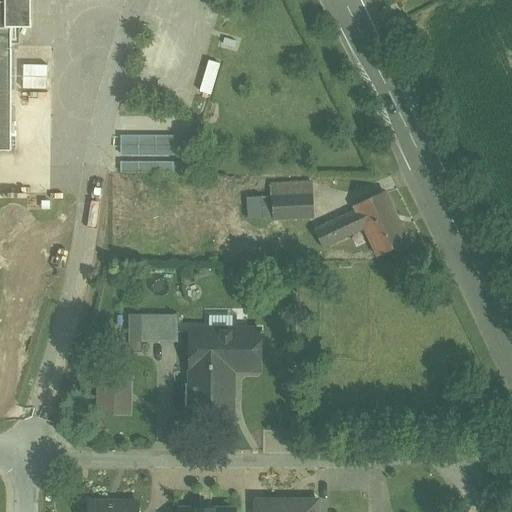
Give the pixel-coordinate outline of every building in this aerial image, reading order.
[(12,28),(20,28),(32,28),(32,0),(0,0),(0,150),(12,150),(12,28)] [(193,145),(122,145),(122,173),(192,173),(193,145)] [(314,182),(272,185),(272,197),(261,197),(263,220),(315,217),(314,182)] [(387,192),(356,207),(357,210),(316,230),(324,249),(366,229),(379,257),(410,242),(387,192)] [(261,197),(250,198),(251,220),(263,220),(261,197)] [(206,258),(228,258),(228,207),(206,207),(206,258)] [(179,316),(143,316),(142,340),(142,342),(179,342),(179,316)] [(262,331),(193,330),(192,421),(232,421),(233,369),(261,369),(261,350),(262,331)] [(124,340),(116,340),(116,352),(124,352),(124,340)] [(142,340),(130,340),(130,352),(142,352),(142,342),(142,340)] [(117,380),(103,380),(102,412),(126,412),(127,380),(120,380),(120,378),(117,378),(117,380)] [(139,511),(139,503),(91,502),(91,511),(139,511)] [(317,511),(318,502),(259,502),(258,511),(317,511)]
